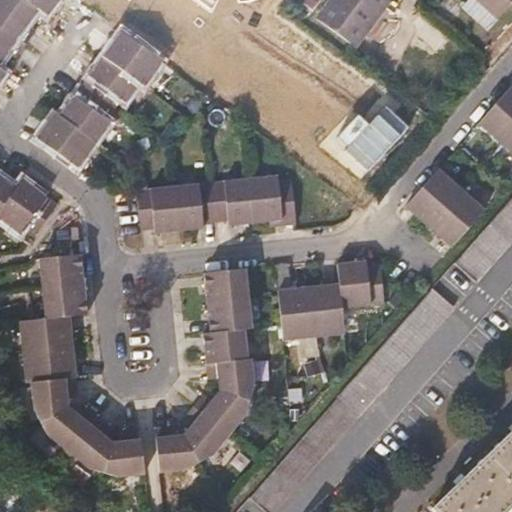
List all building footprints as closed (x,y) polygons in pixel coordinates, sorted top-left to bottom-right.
[(59,0),(0,0),(0,79),(6,71),(0,66),(0,61),(9,49),(18,56),(28,43),(38,30),(28,23),(39,9),(48,16),(59,0)] [(78,0),(83,3),(84,0),(194,0),(214,13),(220,0),(78,0)] [(385,0),(331,0),(321,12),(351,38),(385,0)] [(476,0),(494,16),(508,0),(476,0)] [(282,95),(317,75),(308,59),(297,65),(276,29),(266,35),(258,21),(230,38),(237,49),(221,58),(237,86),(259,73),(269,90),(276,85),(282,95)] [(166,62),(124,31),(105,56),(85,84),(60,117),(56,114),(37,138),(79,169),(98,143),(113,122),(109,119),(117,108),(124,98),(129,101),(141,83),(147,87),(166,62)] [(511,84),(478,121),(502,141),(511,149),(511,84)] [(359,114),(334,140),(367,172),(410,129),(386,106),(369,123),(359,114)] [(0,209),(16,188),(0,176),(0,175),(6,167),(0,162),(0,209)] [(462,186),(439,166),(407,203),(430,222),(454,242),(485,207),(462,186)] [(280,176),(251,179),(214,182),(177,186),(137,190),(140,229),(155,227),(156,232),(181,229),(204,227),(204,223),(218,222),(231,220),(231,225),(255,223),(284,220),(285,225),(299,223),(295,179),(281,180),(280,176)] [(16,188),(0,209),(0,215),(19,229),(23,224),(37,234),(58,204),(23,179),(16,188)] [(511,242),(511,196),(455,262),(477,282),(511,242)] [(73,315),(89,314),(86,283),(83,252),(42,256),(45,287),(48,317),(24,320),(26,349),(29,379),(33,379),(36,403),(41,417),(47,433),(67,449),(90,468),(103,473),(120,480),(146,477),(141,433),(127,435),(127,444),(114,445),(100,433),(106,425),(95,416),(85,407),(80,413),(71,406),(69,389),(80,388),(79,374),(76,344),(73,315)] [(343,282),(345,301),(383,297),(379,264),(369,265),(369,260),(341,262),(343,282)] [(252,296),(249,267),(210,271),(212,299),(215,329),(209,329),(211,360),(213,373),(220,373),(221,386),(213,398),(205,392),(196,404),(186,417),(194,424),(186,436),(171,437),(170,431),(156,432),(160,475),(188,472),(203,462),(216,453),(232,432),(251,406),(253,396),(257,384),(254,356),(251,356),(248,325),(255,325),(252,296)] [(348,331),(345,301),(343,282),(314,285),(283,288),(287,337),(319,334),(348,331)] [(273,511),(454,307),(432,288),(250,497),(267,511),(273,511)] [(511,460),(511,417),(490,439),(511,460)] [(453,511),(492,511),(511,492),(511,460),(490,439),(436,495),(453,511)]
